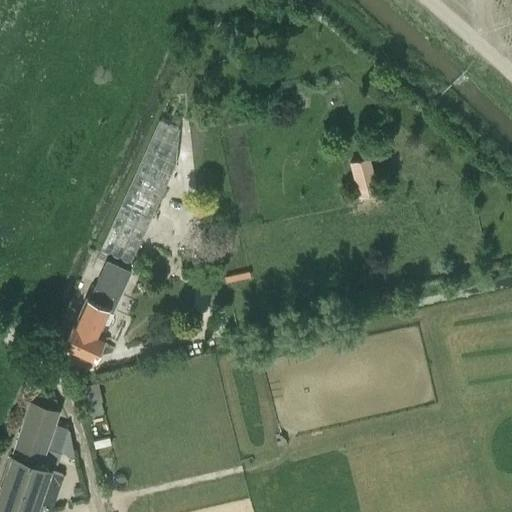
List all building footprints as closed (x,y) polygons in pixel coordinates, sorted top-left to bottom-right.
[(128,262),(173,162),(177,127),(158,118),(99,248),(128,262)] [(378,189),(369,155),(349,160),(358,195),(378,189)] [(112,309),(130,268),(107,257),(78,320),(74,318),(63,342),(94,356),(105,333),(99,330),(109,308),(112,309)] [(98,382),(80,386),(86,416),(104,412),(98,382)] [(68,426),(52,421),(56,410),(58,404),(55,398),(40,393),(34,396),(31,401),(16,448),(40,456),(43,447),(59,452),(68,426)] [(32,511),(48,467),(46,463),(37,460),(33,462),(14,455),(0,495),(0,505),(18,511),(32,511)]
